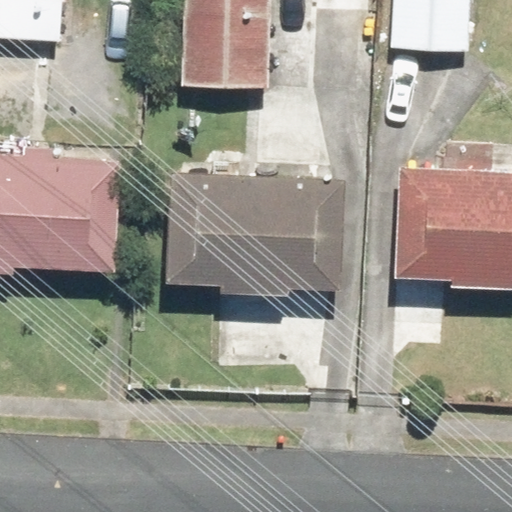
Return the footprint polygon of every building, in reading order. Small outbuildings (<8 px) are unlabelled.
[(0,0),(0,29),(60,32),(61,0),(0,0)] [(271,86),(272,0),(180,0),(179,84),(271,86)] [(390,0),(389,46),(468,48),(469,0),(390,0)] [(0,145),(0,262),(9,263),(10,256),(110,262),(117,153),(0,145)] [(511,163),(399,158),(393,267),(511,272),(511,163)] [(165,162),(161,274),(337,281),(342,169),(165,162)]
